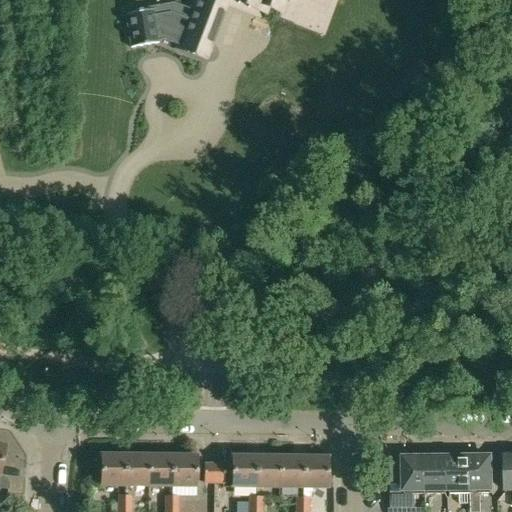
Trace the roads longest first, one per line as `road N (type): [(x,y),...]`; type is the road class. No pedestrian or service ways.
road 1 (residential): [(354,426),(50,422)]
road 2 (residential): [(511,426),(354,426)]
